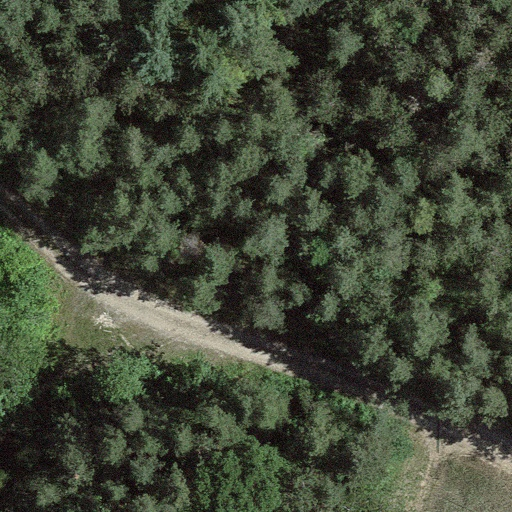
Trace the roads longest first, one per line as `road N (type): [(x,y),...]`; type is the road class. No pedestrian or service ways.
road 1 (track): [(511,457),(104,291),(0,195)]
road 2 (track): [(104,291),(10,420),(0,447)]
